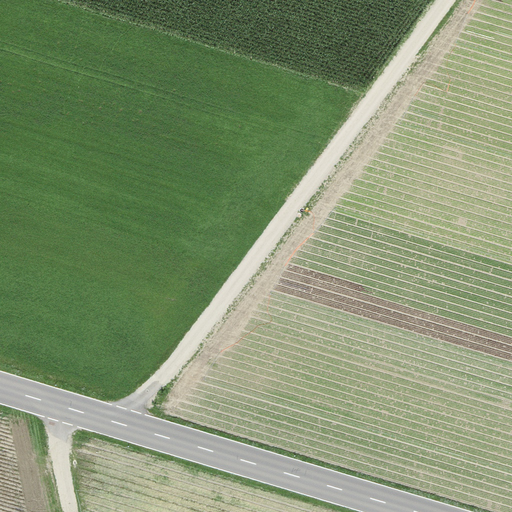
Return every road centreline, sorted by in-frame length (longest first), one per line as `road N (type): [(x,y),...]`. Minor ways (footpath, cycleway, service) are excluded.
road 1 (track): [(130,426),(446,0)]
road 2 (primary): [(0,388),(417,511)]
